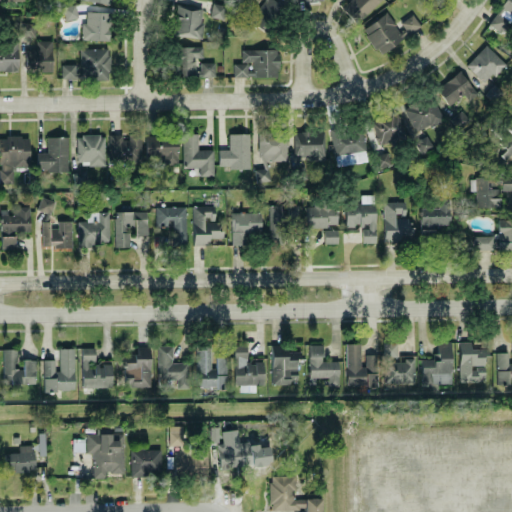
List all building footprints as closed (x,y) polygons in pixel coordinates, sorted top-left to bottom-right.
[(284,5),(275,0),(260,0),(248,20),(267,32),(284,5)] [(348,0),(342,7),(357,22),(377,0),(348,0)] [(501,30),(508,15),(511,16),(511,0),(501,0),(489,25),(501,30)] [(61,6),(65,19),(77,16),(74,2),(61,6)] [(221,17),(224,4),(212,2),(209,15),(221,17)] [(202,6),(174,5),(173,34),(201,35),(202,6)] [(80,21),(80,38),(108,39),(109,11),(86,10),(85,21),(80,21)] [(378,52),(419,25),(412,13),(396,23),(387,10),(361,27),(378,52)] [(52,70),(51,39),(35,39),(36,48),(24,48),(25,70),(52,70)] [(0,68),(17,69),(16,40),(1,40),(1,49),(0,49),(0,68)] [(465,64),(484,82),(504,61),(485,43),(465,64)] [(201,56),(201,45),(178,45),(178,73),(194,73),(194,56),(201,56)] [(79,48),(80,78),(109,77),(108,46),(79,48)] [(232,76),(277,75),(277,48),(241,48),(241,62),(232,62),(232,76)] [(214,75),(214,61),(199,61),(200,75),(214,75)] [(61,76),(75,76),(75,63),(60,63),(61,76)] [(446,103),(463,93),(467,99),(475,93),(460,70),(435,85),(446,103)] [(442,117),(431,94),(402,108),(414,131),(442,117)] [(372,117),(376,142),(403,137),(398,112),(372,117)] [(506,147),(499,153),(508,163),(511,158),(511,118),(507,114),(490,130),(506,147)] [(333,162),(365,161),(363,127),(332,128),(333,162)] [(293,130),(294,158),(323,157),(322,129),(293,130)] [(286,159),(285,131),(258,132),(259,160),(286,159)] [(109,161),(141,160),(140,132),(125,133),(124,132),(108,133),(109,161)] [(213,174),(212,148),(197,148),(196,132),(181,132),(182,166),(198,166),(199,174),(213,174)] [(218,148),(218,166),(249,165),(248,132),(228,132),(228,148),(218,148)] [(76,160),(86,159),(86,164),(104,164),(103,133),(76,134),(76,160)] [(144,134),(145,162),(177,161),(176,133),(144,134)] [(28,135),(0,135),(0,180),(12,181),(12,166),(28,166),(28,135)] [(67,168),(66,135),(46,135),(46,151),(37,151),(37,169),(67,168)] [(254,179),(268,179),(268,167),(255,167),(254,179)] [(73,170),(73,182),(86,182),(86,170),(73,170)] [(511,174),(469,175),(469,189),(476,189),(476,206),(499,205),(499,189),(511,188),(511,174)] [(374,241),(374,193),(360,193),(360,201),(344,201),(344,224),(361,224),(361,241),(374,241)] [(53,199),(40,195),(36,209),(49,212),(53,199)] [(449,197),(438,197),(438,206),(419,206),(420,235),(434,235),(433,223),(449,222),(449,197)] [(405,200),(382,200),(383,240),(399,240),(399,234),(412,234),(412,225),(405,225),(405,200)] [(280,203),(268,204),(268,236),(286,236),(286,224),(298,224),(298,202),(286,202),(286,212),(281,212),(280,203)] [(191,204),(192,244),(208,243),(208,237),(221,236),(221,229),(216,229),(216,219),(213,219),(213,204),(191,204)] [(336,224),(336,204),(306,205),(307,225),(336,224)] [(28,205),(16,205),(17,211),(0,210),(0,246),(14,247),(13,231),(29,231),(28,205)] [(185,205),(155,205),(155,224),(170,224),(169,241),(184,242),(185,205)] [(146,209),(113,210),(114,245),(130,245),(130,234),(146,234),(146,209)] [(77,220),(77,244),(108,243),(108,210),(86,211),(86,219),(77,220)] [(260,211),(231,210),(230,243),(243,244),(244,230),(259,231),(260,211)] [(511,217),(497,218),(497,248),(511,247),(511,217)] [(56,220),(57,226),(48,227),(48,220),(40,220),(41,246),(71,245),(70,220),(56,220)] [(336,241),(336,228),(323,228),(323,241),(336,241)] [(473,248),(492,247),(492,234),(473,235),(473,248)] [(511,381),(511,339),(509,339),(509,351),(494,351),(494,381),(511,381)] [(413,380),(413,354),(400,354),(401,358),(396,358),(396,340),(383,341),(384,381),(413,380)] [(450,382),(450,340),(434,340),(434,357),(420,357),(421,383),(450,382)] [(485,379),(484,347),(470,347),(470,340),(457,340),(458,379),(485,379)] [(344,342),(345,384),(378,384),(377,353),(364,353),(364,365),(360,365),(359,342),(344,342)] [(338,384),(337,359),(322,360),(321,343),(308,343),(308,383),(315,383),(315,376),(326,375),(327,384),(338,384)] [(157,378),(176,378),(176,387),(188,387),(188,361),(172,361),(171,344),(156,344),(157,378)] [(195,344),(195,386),(226,386),(225,356),(215,356),(215,366),(209,366),(209,344),(195,344)] [(263,359),(246,359),(246,344),(234,344),(234,390),(254,390),(254,383),(263,383),(263,359)] [(297,382),(297,350),(286,350),(286,344),(271,344),(270,381),(297,382)] [(149,345),(136,345),(136,353),(119,353),(119,360),(123,360),(124,385),(150,385),(149,345)] [(111,386),(110,361),(94,362),(94,346),(80,346),(81,386),(111,386)] [(15,347),(2,348),(3,383),(35,382),(34,358),(21,358),(22,367),(16,368),(15,347)] [(72,347),(58,347),(58,369),(53,369),(53,358),(41,358),(42,389),(74,388),(72,347)] [(181,444),(182,424),(168,424),(167,443),(181,444)] [(217,426),(209,426),(209,441),(217,441),(217,426)] [(91,477),(105,477),(105,471),(122,472),(123,438),(110,438),(110,433),(85,432),(85,451),(91,452),(91,477)] [(83,450),(83,437),(72,437),(72,450),(83,450)] [(219,466),(257,462),(255,439),(236,441),(236,445),(225,446),(225,441),(216,442),(219,466)] [(18,451),(4,451),(5,469),(33,468),(33,443),(18,444),(18,451)] [(129,448),(130,475),(147,475),(146,470),(160,470),(160,448),(129,448)] [(206,449),(174,448),(173,472),(205,473),(206,449)] [(294,474),(268,474),(269,508),(304,508),(303,511),(320,511),(321,497),(294,497),(294,474)]
